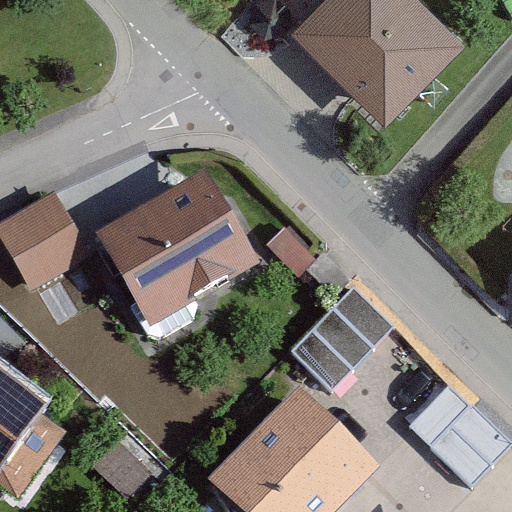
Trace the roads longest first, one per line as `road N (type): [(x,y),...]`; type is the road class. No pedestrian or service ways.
road 1 (residential): [(223,80),(0,179)]
road 2 (residential): [(511,58),(366,229)]
road 3 (residential): [(223,80),(366,229)]
road 4 (residential): [(366,229),(511,371)]
